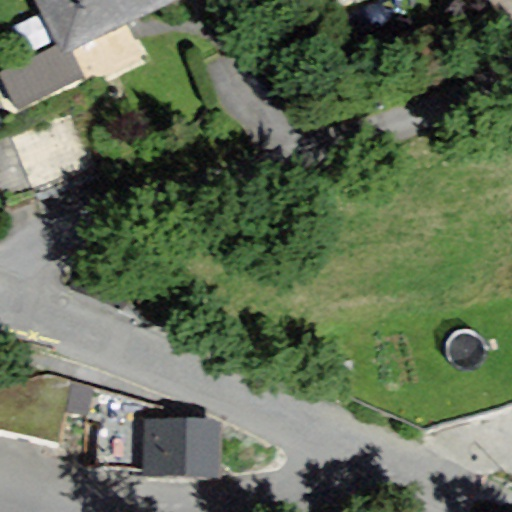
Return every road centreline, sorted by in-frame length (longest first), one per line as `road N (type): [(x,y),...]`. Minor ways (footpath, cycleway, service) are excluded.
road 1 (unclassified): [(0,295),(30,257),(86,225),(417,116),(511,64)]
road 2 (residential): [(0,305),(112,336),(346,449)]
road 3 (unclassified): [(148,511),(284,486),(346,449)]
road 4 (residential): [(346,449),(476,511)]
